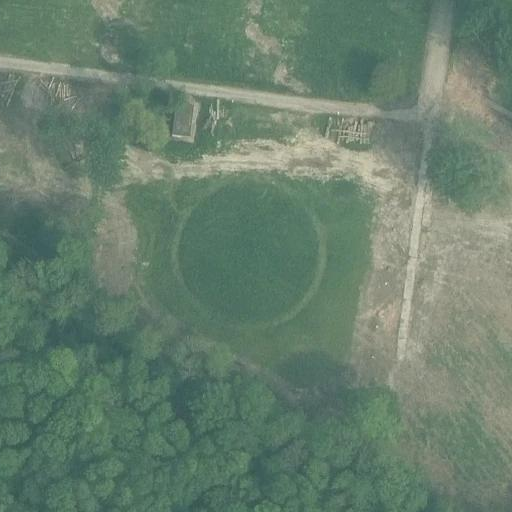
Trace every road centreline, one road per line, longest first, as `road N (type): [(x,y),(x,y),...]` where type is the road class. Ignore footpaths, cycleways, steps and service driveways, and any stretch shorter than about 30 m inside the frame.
road 1 (residential): [(426,119),(0,64)]
road 2 (residential): [(426,119),(442,0)]
